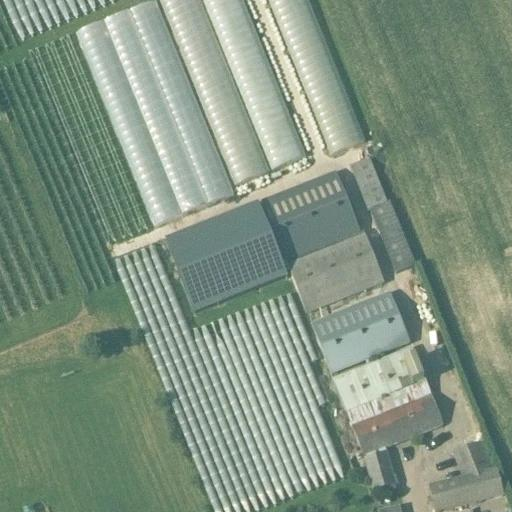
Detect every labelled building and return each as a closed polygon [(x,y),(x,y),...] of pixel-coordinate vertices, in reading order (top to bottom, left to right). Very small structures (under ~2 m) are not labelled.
[(157,0),(77,26),(97,88),(112,89),(144,136),(142,141),(172,151),(172,147),(177,148),(182,156),(188,138),(187,165),(200,157),(206,176),(209,166),(212,167),(219,177),(202,182),(202,188),(200,188),(193,210),(235,197),(231,186),(305,162),(273,64),(333,154),(360,145),(312,0),(157,0)] [(390,204),(387,205),(371,162),(350,171),(367,213),(368,213),(394,277),(416,267),(390,204)] [(336,175),(262,203),(285,263),(360,234),(336,175)] [(285,279),(255,206),(161,244),(191,316),(285,279)] [(360,234),(285,263),(306,316),(384,286),(363,233),(360,234)] [(389,294),(310,326),(331,377),(410,346),(389,294)] [(363,459),(443,428),(413,349),(332,382),(363,459)] [(451,455),(461,479),(467,492),(469,506),(504,498),(497,471),(491,472),(480,444),(451,455)] [(363,461),(373,494),(397,488),(388,454),(363,461)] [(467,492),(461,479),(429,487),(434,511),(446,511),(469,506),(467,492)]
